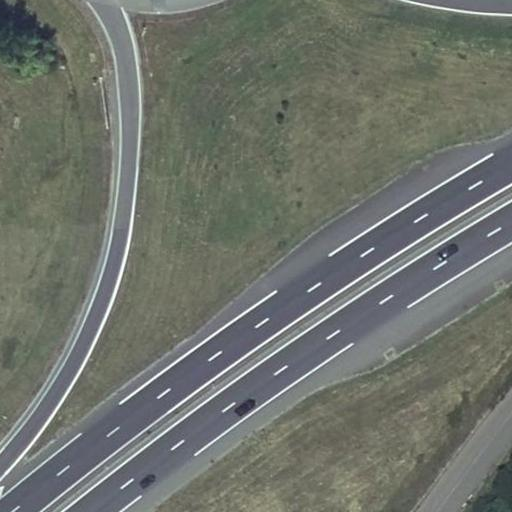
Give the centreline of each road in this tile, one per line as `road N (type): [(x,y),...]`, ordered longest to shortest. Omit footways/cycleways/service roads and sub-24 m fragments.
road 1 (trunk): [(511,164),(228,342),(10,511)]
road 2 (trunk): [(93,511),(244,395),(511,222)]
road 3 (trunk): [(101,0),(128,67),(117,239),(63,370),(0,457)]
road 4 (unclassified): [(511,402),(425,511)]
